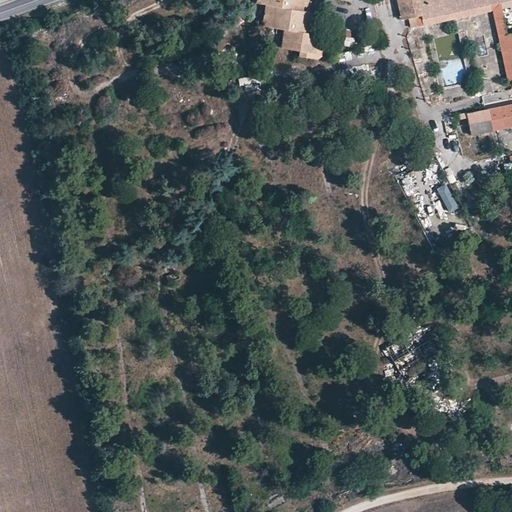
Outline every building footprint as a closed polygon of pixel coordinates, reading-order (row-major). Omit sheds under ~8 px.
[(259,0),(259,2),(268,4),(265,25),(285,29),(283,47),(301,50),(316,53),(320,35),(316,34),(311,33),(314,13),(310,12),(305,11),(306,0),(259,0)] [(398,0),(399,3),(405,1),(408,17),(413,17),(421,15),(423,25),(434,22),(428,0),(398,0)] [(511,0),(428,0),(434,22),(492,10),(502,7),(511,5),(511,0)] [(402,19),(408,17),(405,1),(399,3),(402,19)] [(502,7),(492,10),(496,27),(505,25),(502,7)] [(319,17),(314,13),(311,33),(316,34),(319,17)] [(421,15),(413,17),(415,26),(423,25),(421,15)] [(505,25),(496,27),(507,79),(511,77),(511,71),(504,34),(507,34),(505,25)] [(438,26),(412,31),(413,39),(440,34),(438,26)] [(344,48),(354,47),(352,29),(342,30),(344,48)] [(301,50),(300,56),(318,59),(323,56),(325,41),(320,35),(316,53),(301,50)] [(65,94),(65,89),(55,86),(48,85),(47,89),(65,94)] [(71,117),(58,113),(60,103),(62,103),(65,94),(47,89),(45,99),(49,100),(47,110),(53,112),(49,129),(68,134),(71,117)] [(220,119),(216,102),(192,108),(192,111),(190,111),(194,126),(203,124),(220,119)] [(492,129),(492,125),(511,120),(511,103),(466,113),(469,123),(472,123),(475,133),(492,129)] [(194,126),(190,111),(172,116),(176,131),(194,126)] [(68,134),(72,135),(76,118),(71,117),(68,134)] [(203,124),(207,139),(224,134),(220,119),(203,124)] [(511,124),(511,120),(492,125),(492,129),(511,124)] [(203,124),(194,126),(176,131),(180,148),(204,141),(204,139),(207,139),(203,124)] [(436,189),(450,214),(459,208),(446,184),(436,189)] [(428,329),(424,331),(421,327),(409,334),(417,347),(433,338),(428,329)] [(417,347),(409,334),(385,348),(393,360),(417,347)] [(440,350),(433,338),(417,347),(422,355),(425,359),(440,350)] [(393,360),(399,369),(422,355),(417,347),(393,360)]
